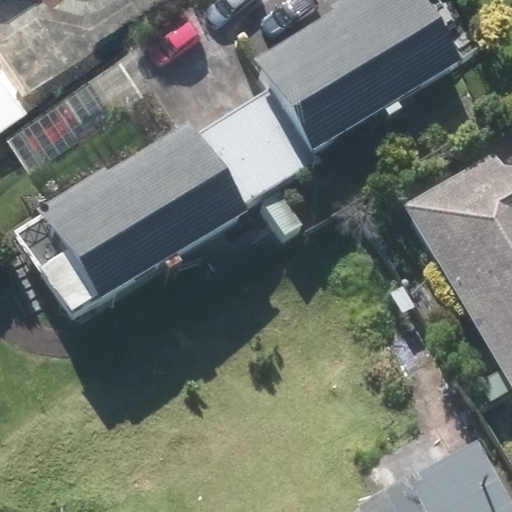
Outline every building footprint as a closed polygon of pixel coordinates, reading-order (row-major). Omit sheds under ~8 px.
[(406,0),(379,0),(256,82),(318,175),(460,81),(406,0)] [(0,55),(0,122),(31,102),(0,55)] [(93,127),(68,91),(12,130),(38,167),(93,127)] [(259,107),(200,145),(249,223),(309,184),(259,107)] [(104,327),(254,231),(249,223),(200,145),(192,133),(18,244),(74,331),(97,316),(104,327)] [(511,193),(495,166),(403,222),(511,403),(511,402),(511,193)] [(443,365),(417,318),(383,337),(409,384),(443,365)] [(499,511),(446,422),(370,468),(397,511),(395,511),(499,511)]
